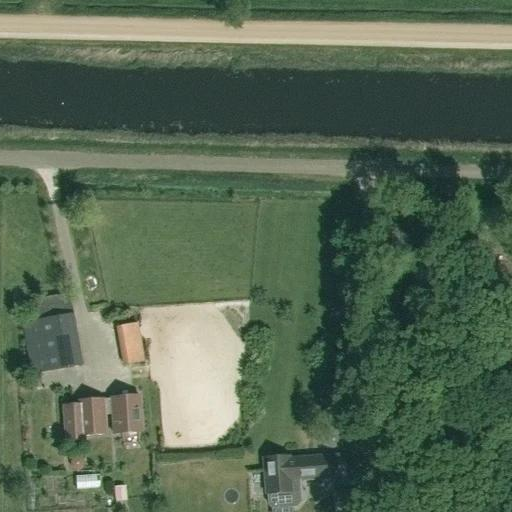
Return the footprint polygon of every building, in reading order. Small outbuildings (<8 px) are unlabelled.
[(21,324),(30,375),(83,365),(73,314),(69,293),(28,301),(31,322),(21,324)] [(143,362),(137,325),(122,327),(128,365),(143,362)] [(107,435),(106,416),(112,416),(114,435),(141,432),(139,397),(111,399),(111,402),(103,403),(103,399),(78,401),(78,405),(62,406),(65,443),(86,441),(86,437),(107,435)] [(289,501),(288,479),(325,476),(323,454),(286,457),(285,455),(261,458),(263,492),(265,491),(266,502),(270,505),(286,504),(289,501)] [(97,482),(72,481),(71,498),(96,500),(97,482)] [(115,501),(127,500),(126,487),(114,488),(115,501)]
